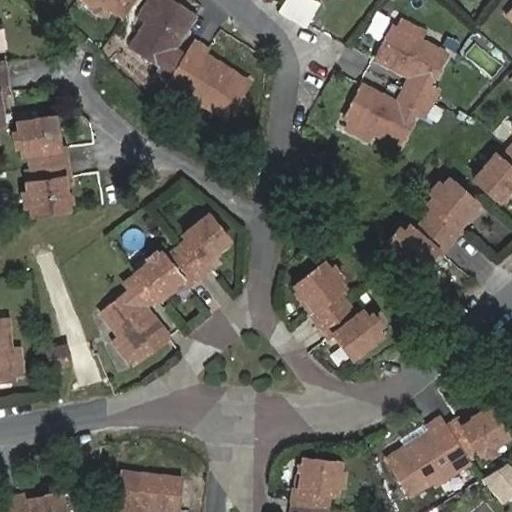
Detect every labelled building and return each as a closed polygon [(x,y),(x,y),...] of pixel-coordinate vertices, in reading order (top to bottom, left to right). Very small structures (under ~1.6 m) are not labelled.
[(86,0),(106,12),(109,6),(122,15),(131,0),(86,0)] [(191,19),(161,0),(149,0),(139,16),(147,21),(132,46),(162,64),(158,71),(170,79),(166,86),(200,106),(203,101),(227,116),(230,110),(239,115),(250,97),(241,92),(249,79),(207,52),(209,47),(195,39),(185,55),(174,48),(191,19)] [(173,0),(161,0),(191,19),(195,13),(173,0)] [(305,26),(319,3),(314,0),(284,0),(278,10),(305,26)] [(368,86),(351,117),(346,126),(369,138),(373,130),(399,143),(416,111),(423,114),(438,88),(430,84),(447,53),(422,39),(426,31),(403,20),(399,27),(382,60),(412,76),(399,102),(368,86)] [(382,60),(399,27),(394,25),(376,57),(382,60)] [(345,114),(351,117),(368,86),(362,83),(345,114)] [(29,203),(31,213),(66,208),(61,175),(69,175),(64,145),(57,146),(52,114),(16,119),(21,152),(27,152),(29,166),(32,180),(26,181),(27,189),(29,203)] [(511,141),(499,156),(495,152),(475,176),(499,196),(511,181),(511,141)] [(306,186),(311,188),(326,160),(321,158),(306,186)] [(326,160),(311,188),(359,213),(374,184),(379,186),(386,173),(361,161),(353,174),(352,176),(341,172),(342,169),(326,160)] [(442,185),(432,197),(427,203),(432,207),(414,229),(408,224),(388,247),(415,272),(436,248),(441,253),(451,242),(461,230),(456,225),(475,203),(448,179),(442,185)] [(426,192),(432,197),(442,185),(437,180),(426,192)] [(22,205),(29,203),(27,189),(20,190),(22,205)] [(134,350),(162,328),(142,301),(153,293),(154,295),(179,276),(185,285),(208,266),(202,258),(227,238),(208,213),(183,232),(186,237),(163,255),(159,251),(135,269),(123,278),(128,285),(100,307),(118,332),(112,337),(127,356),(134,350)] [(336,280),(325,268),(321,262),(292,285),(313,309),(308,313),(318,324),(327,336),(332,332),(351,356),(379,333),(359,309),(355,312),(337,291),(342,287),(336,280)] [(330,264),(325,268),(336,280),(340,276),(330,264)] [(0,371),(14,371),(22,370),(20,345),(12,346),(9,315),(0,316),(0,371)] [(166,333),(162,328),(134,350),(137,355),(166,333)] [(64,343),(47,347),(51,366),(68,363),(64,343)] [(429,431),(386,457),(410,495),(434,480),(437,484),(469,463),(465,457),(478,449),(481,452),(508,436),(491,408),(463,425),(458,417),(445,425),(438,416),(425,425),(429,431)] [(336,485),(338,469),(338,462),(301,458),(299,489),(291,488),(288,511),(326,511),(328,493),(335,493),(336,485)] [(511,471),(505,462),(483,476),(499,496),(511,485),(511,471)] [(170,508),(174,478),(120,471),(117,503),(110,502),(109,511),(139,511),(140,505),(140,501),(152,502),(152,507),(170,508)] [(179,478),(174,478),(170,508),(176,509),(179,478)] [(0,511),(63,511),(58,489),(30,496),(28,490),(27,490),(0,496),(0,499),(1,503),(0,502),(0,511)]
